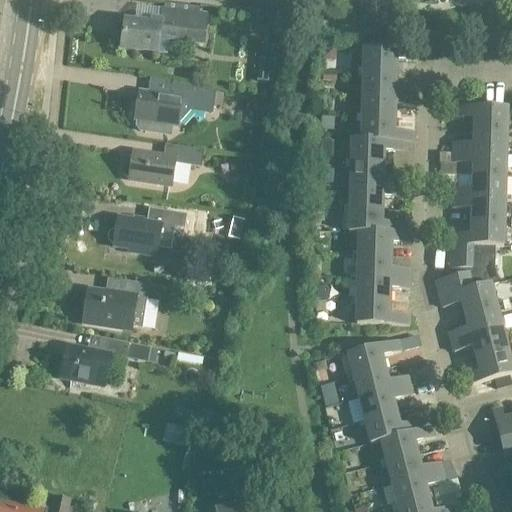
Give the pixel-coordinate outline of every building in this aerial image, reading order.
[(160,42),(185,45),(204,48),(208,19),(199,17),(200,11),(164,6),(161,30),(153,29),(154,25),(137,23),(136,27),(125,25),(121,53),(157,58),(160,42)] [(278,48),(260,46),(256,84),(273,86),(278,48)] [(363,75),(395,76),(396,64),(416,65),(416,54),(364,52),(363,72),(358,72),(358,76),(363,76),(363,75)] [(180,75),(196,74),(195,58),(180,59),(180,75)] [(323,84),(336,84),(336,75),(323,75),(323,84)] [(363,80),(363,98),(415,100),(415,91),(395,90),(395,76),(363,75),(363,76),(358,76),(358,80),(363,80)] [(135,124),(137,124),(136,130),(139,135),(165,139),(166,128),(176,130),(180,108),(191,110),(190,114),(211,117),(215,92),(171,85),(169,100),(139,96),(137,108),(134,107),(131,110),(129,118),(132,122),(135,122),(135,124)] [(254,110),(272,112),(273,96),(255,94),(254,110)] [(356,118),(356,122),(362,122),(362,121),(394,122),(394,110),(415,111),(415,100),(363,98),(362,118),(356,118)] [(350,123),(353,111),(333,108),(331,119),(350,123)] [(474,122),(474,134),(507,135),(507,112),(455,111),(455,122),(474,122)] [(362,126),(361,144),(414,146),(414,136),(394,135),(394,122),(362,121),(362,122),(356,122),(356,126),(362,126)] [(454,147),(454,156),(506,158),(507,138),(507,135),(474,134),(474,137),(474,147),(454,147)] [(345,163),(345,167),(351,168),(351,167),(383,168),(383,156),(403,157),(404,147),(414,147),(414,146),(361,144),(352,144),(351,164),(345,163)] [(126,169),(124,173),(125,177),(126,180),(130,181),(129,183),(171,190),(175,166),(201,171),(204,154),(188,152),(165,148),(163,160),(134,156),(132,167),(128,167),(126,169)] [(473,168),(473,180),(506,181),(506,163),(506,158),(454,156),(453,162),(453,167),(473,168)] [(351,172),(350,190),(402,191),(403,182),(383,182),(383,168),(351,167),(351,168),(345,167),(345,171),(351,172)] [(452,202),(505,203),(506,181),(473,180),(473,188),(473,193),(452,192),(452,202)] [(344,209),(344,212),(349,212),(349,213),(382,214),(382,202),(402,202),(402,191),(350,190),(350,209),(344,209)] [(472,213),(472,226),(504,227),(505,214),(505,204),(505,203),(452,202),(452,213),(472,213)] [(349,217),(349,236),(411,238),(411,237),(401,237),(401,228),(381,227),(382,214),(349,213),(349,212),(344,212),(344,217),(349,217)] [(233,221),(229,242),(242,245),(247,224),(233,221)] [(156,260),(160,234),(161,228),(147,226),(118,222),(116,234),(113,234),(111,237),(109,240),(109,244),(111,247),(114,248),(114,251),(129,253),(128,256),(156,260)] [(495,251),(504,251),(504,239),(504,227),(472,226),(471,239),(451,238),(451,249),(495,251)] [(358,259),(390,260),(391,247),(411,248),(411,238),(349,236),(349,237),(359,237),(359,255),(353,255),(352,259),(358,259)] [(498,288),(495,273),(495,265),(495,251),(451,249),(451,263),(450,282),(436,286),(437,288),(440,303),(491,290),(498,288)] [(358,263),(358,282),(409,284),(410,273),(390,273),(390,260),(358,259),(352,259),(352,263),(358,263)] [(409,284),(358,282),(357,301),(351,300),(351,304),(357,304),(357,305),(389,306),(389,293),(409,293),(409,284)] [(123,284),(121,298),(89,293),(83,326),(131,334),(131,329),(142,331),(147,303),(159,305),(162,290),(123,284)] [(464,315),(465,319),(496,311),(491,290),(440,303),(443,312),(462,307),(464,315)] [(389,306),(357,305),(357,304),(351,304),(351,308),(357,308),(356,328),(408,330),(409,318),(389,318),(389,306)] [(468,331),(449,336),(450,340),(451,346),(502,333),(498,316),(496,311),(465,319),(468,331)] [(502,333),(451,346),(454,356),(473,351),(477,364),(508,355),(504,341),(502,333)] [(151,351),(98,340),(96,355),(67,349),(61,382),(103,391),(103,390),(121,394),(127,362),(148,366),(151,351)] [(353,381),(353,380),(384,372),(381,360),(401,355),(398,344),(347,358),(352,377),(347,378),(348,383),(353,381)] [(511,370),(511,367),(508,355),(477,364),(477,366),(480,375),(460,380),(463,391),(511,378),(511,370)] [(359,402),(409,389),(407,380),(388,385),(384,372),(353,380),(353,381),(348,383),(349,386),(354,384),(359,402)] [(359,423),(359,426),(365,424),(365,425),(396,416),(393,404),(412,399),(409,389),(359,402),(364,421),(359,423)] [(505,460),(511,458),(511,420),(504,422),(502,412),(493,414),(505,460)] [(366,429),(371,447),(431,431),(430,431),(421,433),(418,424),(399,429),(396,416),(365,425),(365,424),(359,426),(360,430),(366,429)] [(169,430),(165,445),(197,453),(201,438),(169,430)] [(386,467),(417,459),(414,446),(433,441),(431,431),(371,447),(380,445),(385,463),(380,464),(381,468),(386,467)] [(386,467),(381,468),(382,472),(387,471),(391,489),(442,476),(439,466),(420,471),(417,459),(386,467)] [(395,511),(397,511),(428,503),(425,491),(445,486),(442,476),(391,489),(396,507),(391,509),(391,511),(395,511)] [(220,511),(259,511),(252,483),(227,489),(232,509),(220,511)] [(77,511),(70,510),(71,504),(54,500),(51,511),(48,511),(45,511),(45,509),(33,506),(32,511),(1,505),(0,510),(0,511),(77,511)] [(397,511),(395,511),(451,511),(451,510),(442,511),(430,511),(428,503),(397,511)]
